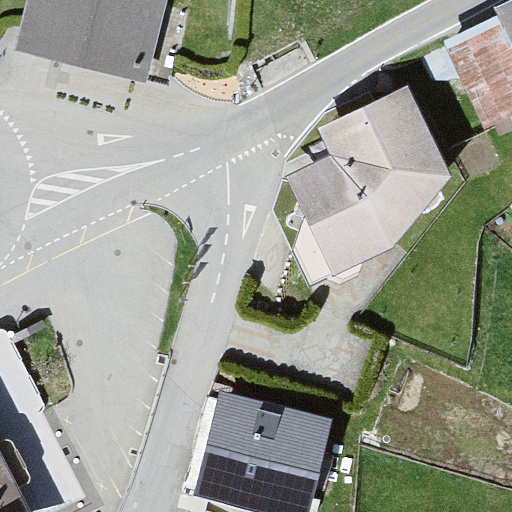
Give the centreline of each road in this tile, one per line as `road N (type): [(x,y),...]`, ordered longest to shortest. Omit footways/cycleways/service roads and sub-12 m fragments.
road 1 (residential): [(145,511),(241,123)]
road 2 (tertiary): [(477,0),(241,123)]
road 3 (tertiary): [(241,123),(0,188)]
